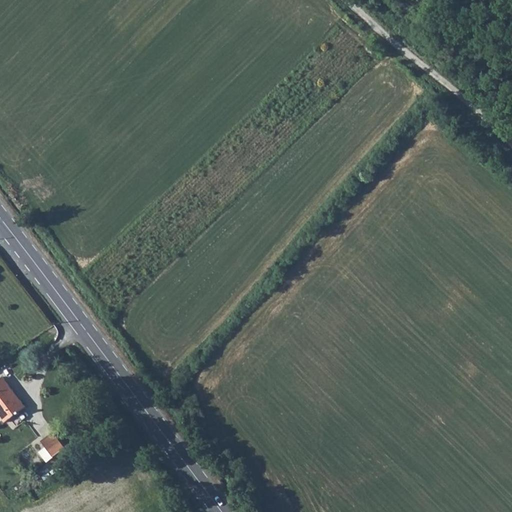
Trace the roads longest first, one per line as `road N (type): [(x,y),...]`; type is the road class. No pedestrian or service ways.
road 1 (primary): [(223,511),(0,217)]
road 2 (track): [(511,151),(349,0)]
